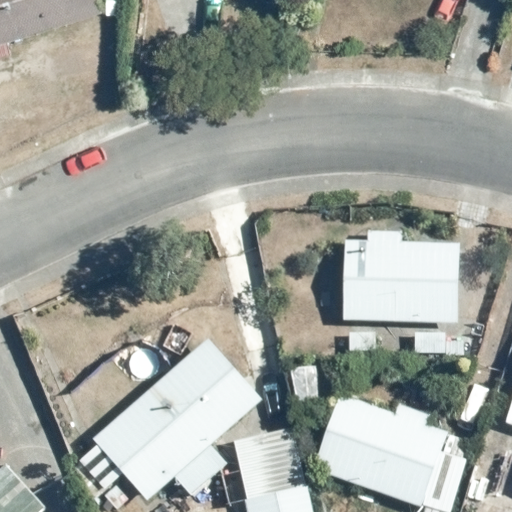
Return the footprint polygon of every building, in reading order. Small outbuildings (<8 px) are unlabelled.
[(101,15),(96,0),(0,0),(0,58),(35,48),(32,37),(101,15)] [(351,240),(348,320),(462,324),(465,244),(406,242),(406,232),(372,231),(372,240),(351,240)] [(269,400),(214,338),(99,439),(154,501),(181,477),(197,495),(232,464),(216,446),(269,400)] [(314,363),(288,364),(291,413),(318,411),(314,363)] [(132,391),(115,371),(78,402),(94,422),(132,391)] [(320,470),(428,507),(453,432),(432,425),(435,415),(403,405),(400,414),(345,396),(320,470)] [(309,511),(294,430),(235,440),(247,511),(309,511)] [(0,511),(47,511),(51,509),(11,465),(0,474),(0,511)]
